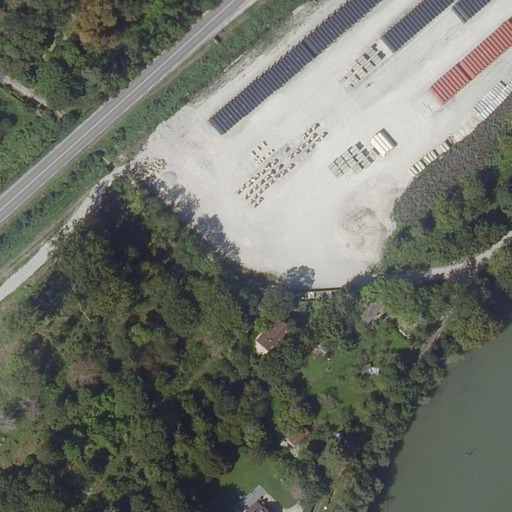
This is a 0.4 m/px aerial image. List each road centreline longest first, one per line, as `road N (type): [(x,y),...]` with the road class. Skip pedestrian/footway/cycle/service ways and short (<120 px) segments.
road 1 (track): [(265,283),(214,263),(92,144),(1,74)]
road 2 (secondary): [(0,205),(234,0)]
road 3 (track): [(482,261),(315,511)]
road 4 (track): [(265,283),(406,278),(482,261)]
